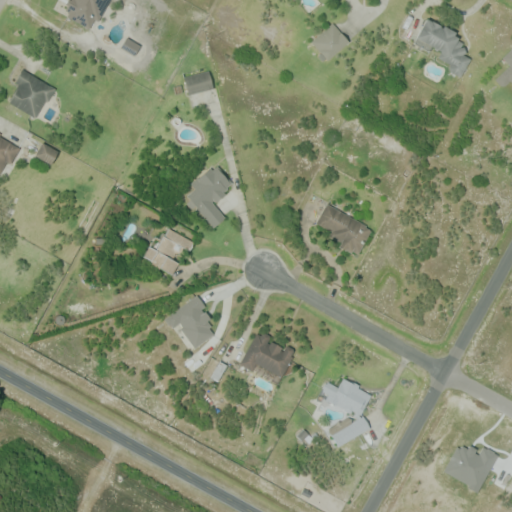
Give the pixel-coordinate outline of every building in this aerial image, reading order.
[(107,0),(70,0),(63,15),(92,30),(107,0)] [(462,35),(458,43),(466,48),(462,56),(471,61),(461,78),(444,68),(449,60),(414,40),(427,16),(462,35)] [(333,22),(349,41),(326,62),(309,43),(333,22)] [(501,56),(511,45),(511,83),(505,90),(493,77),(508,63),(501,56)] [(57,89),(37,120),(12,104),(21,88),(13,83),(22,67),(57,89)] [(209,70),(214,88),(189,95),(184,77),(209,70)] [(0,131),(22,146),(11,164),(7,162),(0,173),(0,131)] [(379,141),(385,131),(407,144),(401,154),(379,141)] [(35,155),(42,142),(59,151),(51,164),(35,155)] [(234,184),(212,203),(225,219),(210,231),(184,201),(192,195),(185,187),(215,162),(234,184)] [(374,227),(357,257),(334,244),(338,237),(314,224),(327,201),(374,227)] [(156,232),(164,237),(169,228),(194,242),(186,256),(178,251),(173,259),(179,262),(171,276),(141,258),(156,232)] [(197,294),(212,315),(204,321),(214,335),(197,347),(177,319),(169,325),(164,318),(197,294)] [(259,328),(298,350),(283,377),(260,364),(255,372),(239,364),(259,328)] [(374,392),(362,414),(364,415),(371,427),(339,447),(331,435),(358,419),(355,414),(357,412),(352,410),(350,414),(325,399),(327,395),(322,391),(328,381),(338,387),(343,376),(374,392)]
